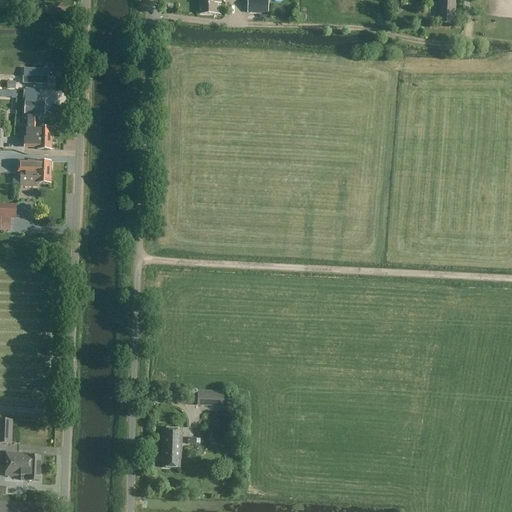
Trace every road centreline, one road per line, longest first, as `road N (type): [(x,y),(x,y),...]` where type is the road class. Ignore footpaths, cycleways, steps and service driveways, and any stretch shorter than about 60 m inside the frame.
road 1 (unclassified): [(63,511),(85,0)]
road 2 (unclassified): [(129,511),(149,0)]
road 3 (track): [(138,263),(511,279)]
road 4 (track): [(241,25),(362,28),(447,43),(468,38),(469,30)]
